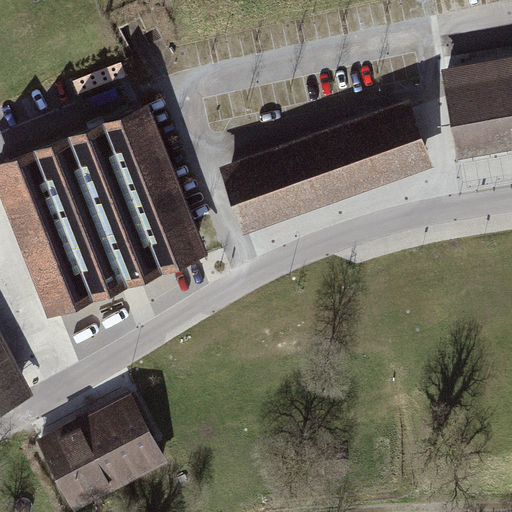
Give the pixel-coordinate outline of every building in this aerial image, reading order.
[(511,54),(444,65),(457,153),(511,142),(511,54)] [(224,169),(246,229),(434,160),(412,100),(224,169)] [(163,260),(200,246),(145,104),(108,118),(69,134),(33,148),(0,160),(0,173),(50,304),(87,289),(124,275),(163,260)] [(0,406),(32,390),(0,328),(0,406)] [(45,437),(79,502),(168,455),(157,434),(134,390),(45,437)] [(376,463),(397,464),(398,443),(376,442),(376,463)]
